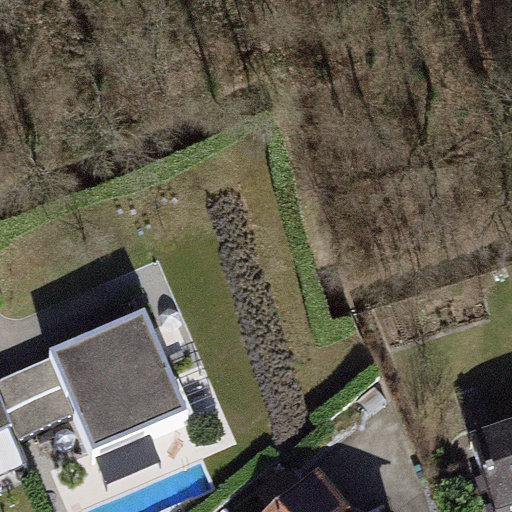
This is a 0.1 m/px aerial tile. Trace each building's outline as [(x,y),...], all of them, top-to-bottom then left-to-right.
[(185,424),(144,328),(108,343),(55,366),(78,421),(95,462),(185,424)] [(78,421),(55,366),(0,389),(0,398),(15,435),(19,446),(78,421)] [(0,441),(15,435),(0,398),(0,441)] [(511,511),(511,439),(473,453),(493,511),(511,511)] [(115,481),(168,469),(163,448),(110,460),(115,481)] [(339,511),(322,490),(293,511),(339,511)]
